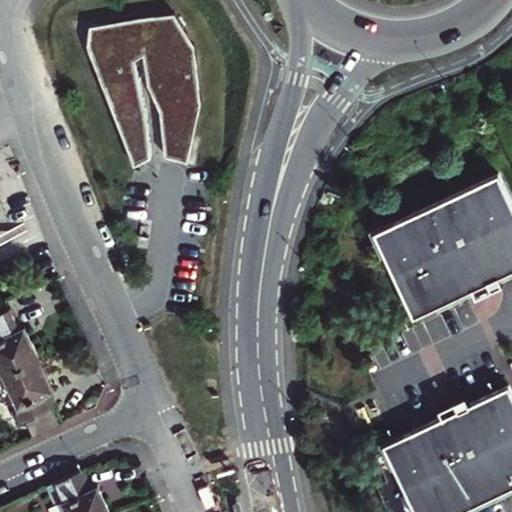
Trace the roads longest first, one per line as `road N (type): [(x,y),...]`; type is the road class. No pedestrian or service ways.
road 1 (residential): [(0,19),(38,135),(154,407)]
road 2 (secondary): [(296,0),(299,62),(268,169),(263,262)]
road 3 (secondary): [(263,262),(312,134),(355,71),(389,44)]
road 4 (secondary): [(283,511),(259,380),(263,262)]
road 5 (residential): [(154,407),(0,477)]
road 6 (primary): [(389,44),(453,33),(498,0)]
